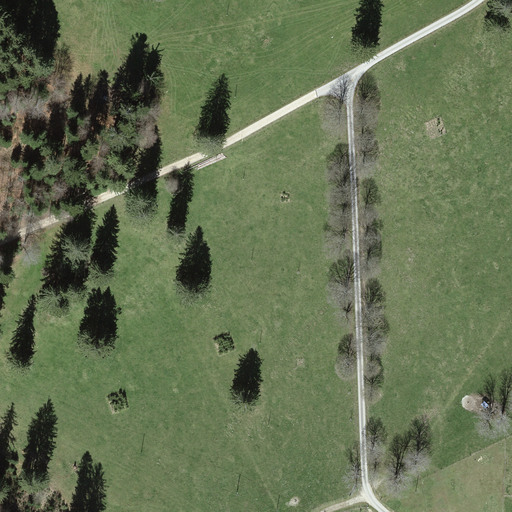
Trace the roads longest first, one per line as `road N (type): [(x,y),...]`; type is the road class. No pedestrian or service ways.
road 1 (track): [(0,245),(218,150),(481,0)]
road 2 (track): [(365,499),(351,76)]
